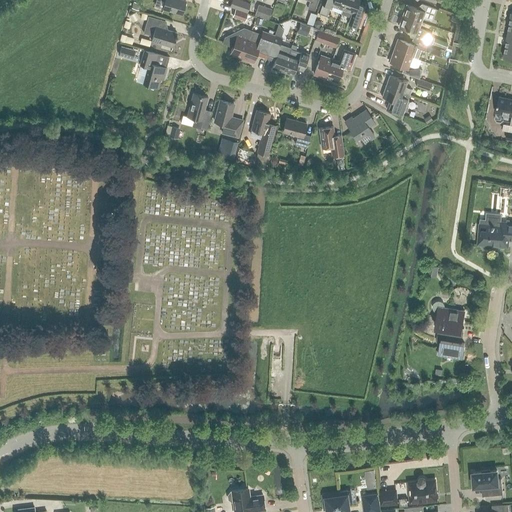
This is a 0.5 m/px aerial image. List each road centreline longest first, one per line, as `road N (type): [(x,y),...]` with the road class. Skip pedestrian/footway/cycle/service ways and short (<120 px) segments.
road 1 (residential): [(206,0),(193,56),(204,73),(327,108),(353,99),(361,86),(388,0)]
road 2 (tertiary): [(0,451),(73,431),(296,443)]
road 3 (tertiary): [(296,443),(449,427)]
road 4 (residential): [(498,420),(489,347),(497,297),(511,279)]
